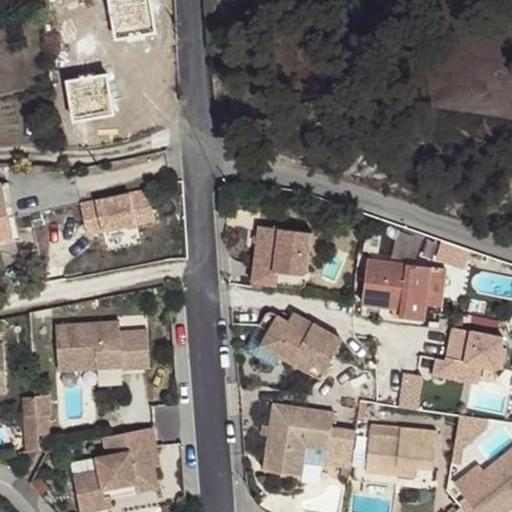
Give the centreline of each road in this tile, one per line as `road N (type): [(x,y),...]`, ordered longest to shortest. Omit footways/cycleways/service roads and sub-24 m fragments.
road 1 (residential): [(204,140),(511,246)]
road 2 (residential): [(224,511),(210,259)]
road 3 (residential): [(210,259),(0,301)]
road 4 (unknown): [(0,162),(131,148),(178,133),(202,112)]
road 5 (residential): [(204,140),(191,0)]
